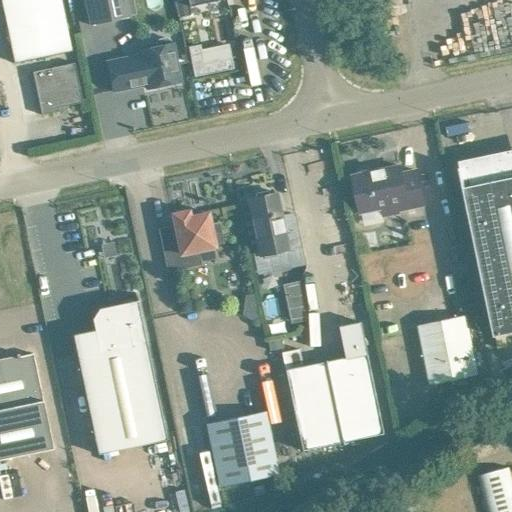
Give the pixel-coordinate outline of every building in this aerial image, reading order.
[(0,0),(0,1),(9,44),(13,63),(70,51),(59,0),(0,0)] [(125,0),(84,0),(90,25),(129,17),(125,0)] [(493,37),(510,37),(509,15),(492,16),(493,37)] [(447,55),(463,53),(461,35),(445,37),(447,55)] [(155,43),(156,47),(138,51),(139,54),(106,61),(113,91),(145,85),(146,88),(180,81),(172,43),(171,44),(170,40),(165,38),(158,39),(155,43)] [(233,69),(227,44),(200,50),(199,44),(187,47),(194,77),(233,69)] [(74,63),(32,72),(41,115),(58,111),(57,107),(82,102),(74,63)] [(511,171),(509,158),(477,164),(479,172),(463,175),(461,167),(459,167),(463,187),(493,336),(497,335),(500,348),(511,345),(511,171)] [(402,174),(401,166),(353,176),(360,212),(382,208),(383,216),(400,212),(398,204),(422,199),(423,202),(424,202),(417,171),(402,174)] [(254,197),(247,199),(251,218),(258,252),(252,253),(257,275),(305,265),(294,213),(281,215),(280,212),(276,193),(268,194),(266,191),(255,193),(254,197)] [(172,214),(176,236),(163,239),(169,269),(200,263),(198,251),(214,247),(213,243),(221,241),(218,225),(210,227),(207,213),(189,217),(188,211),(172,214)] [(404,220),(406,233),(418,231),(416,218),(404,220)] [(97,454),(166,440),(135,292),(133,292),(135,301),(98,308),(91,319),(94,330),(72,335),(97,454)] [(306,321),(302,303),(286,306),(290,324),(306,321)] [(420,325),(431,384),(478,374),(467,315),(420,325)] [(344,357),(325,361),(342,442),(383,433),(359,320),(338,325),(344,357)] [(415,329),(394,334),(396,346),(418,341),(415,329)] [(281,338),(267,341),(269,350),(283,348),(281,338)] [(325,361),(301,366),(298,349),(281,352),(301,450),(342,442),(325,361)] [(0,459),(52,448),(32,354),(19,356),(18,353),(15,354),(16,357),(0,360),(0,459)] [(219,486),(278,474),(265,411),(206,423),(219,486)] [(511,511),(511,479),(509,467),(478,475),(487,511),(511,511)] [(262,484),(251,487),(253,496),(264,493),(262,484)]
